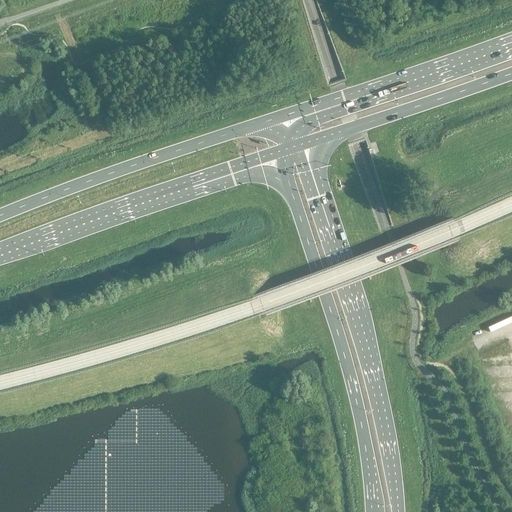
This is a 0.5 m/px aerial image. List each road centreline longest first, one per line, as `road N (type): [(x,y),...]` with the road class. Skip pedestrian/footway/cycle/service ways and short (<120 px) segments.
road 1 (primary): [(398,511),(387,422),(302,144)]
road 2 (primary): [(279,151),(342,348),(372,511)]
road 3 (trunk): [(281,117),(0,216)]
road 4 (trunk): [(0,252),(279,151)]
road 5 (trunk): [(511,39),(281,117)]
road 6 (unknown): [(511,499),(454,375),(418,354),(421,312),(412,300)]
road 7 (trunk): [(302,144),(511,74)]
